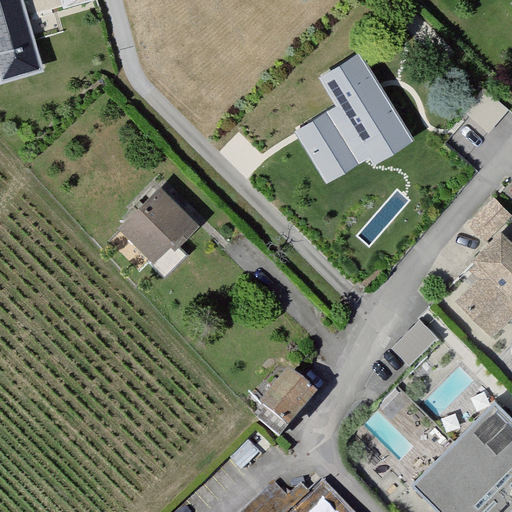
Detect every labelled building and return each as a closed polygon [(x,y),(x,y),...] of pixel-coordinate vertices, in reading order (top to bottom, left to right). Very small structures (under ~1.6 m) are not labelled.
[(23,0),(0,0),(0,76),(2,83),(44,72),(23,0)] [(412,142),(359,57),(323,79),(340,107),(299,132),(328,180),(371,154),(377,163),(412,142)] [(206,213),(166,173),(125,215),(160,249),(152,257),(170,273),(195,247),(184,236),(206,213)] [(470,220),(486,235),(511,208),(495,193),(470,220)] [(511,317),(511,238),(499,226),(470,255),(474,278),(452,301),(491,339),(511,317)] [(421,315),(393,343),(410,360),(438,333),(421,315)] [(323,383),(294,362),(258,412),(287,433),(323,383)] [(507,511),(511,507),(511,412),(493,395),(410,483),(441,511),(507,511)] [(354,511),(321,479),(312,489),(304,481),(293,493),(273,473),(234,511),(354,511)]
